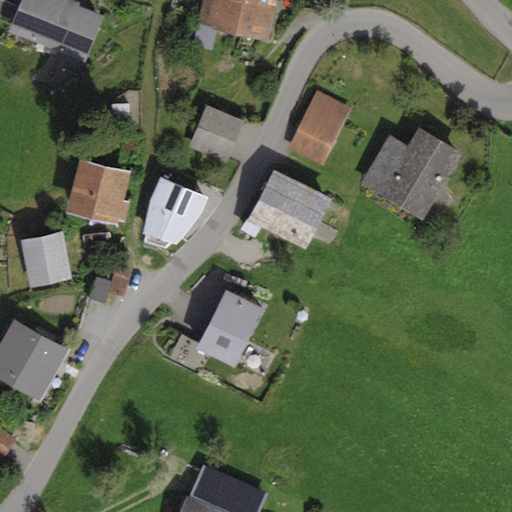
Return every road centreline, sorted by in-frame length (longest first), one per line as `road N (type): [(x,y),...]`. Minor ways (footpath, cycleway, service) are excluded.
road 1 (residential): [(511,84),(481,77),(395,20),(348,5),(308,31),(246,219),(131,322),(16,511)]
road 2 (unknown): [(171,0),(148,113),(131,322)]
